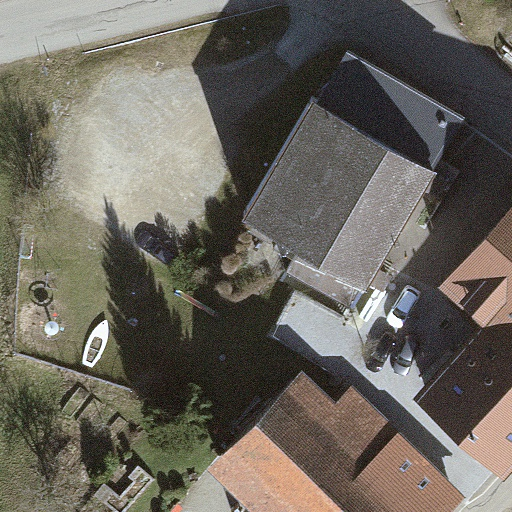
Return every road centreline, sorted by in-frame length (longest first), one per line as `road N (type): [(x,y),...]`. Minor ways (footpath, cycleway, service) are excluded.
road 1 (residential): [(395,0),(511,97)]
road 2 (tertiary): [(0,35),(141,0)]
